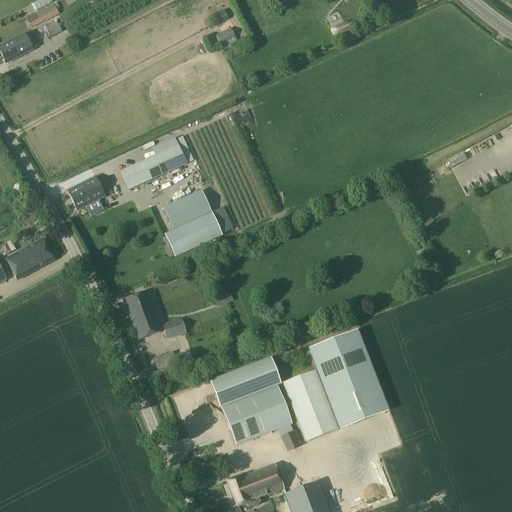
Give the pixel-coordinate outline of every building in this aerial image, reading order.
[(37,10),(56,1),(55,0),(37,0),(33,2),(37,10)] [(53,5),(26,19),(31,29),(45,21),(46,22),(59,15),(56,10),(58,9),(56,4),(54,5),(53,5)] [(215,23),(226,17),(223,12),(212,17),(215,23)] [(57,23),(42,30),(47,40),(61,33),(57,23)] [(335,37),(341,34),(338,27),(332,30),(335,37)] [(230,29),(215,37),(220,46),(234,38),(230,29)] [(24,36),(0,47),(0,53),(5,64),(32,51),(40,46),(32,32),(24,35),(24,36)] [(178,147),(120,172),(129,191),(186,165),(178,147)] [(462,152),(446,159),(449,164),(464,157),(462,152)] [(96,177),(67,192),(77,212),(105,197),(96,177)] [(211,214),(193,222),(203,245),(222,237),(211,214)] [(5,260),(17,281),(54,262),(42,240),(5,260)] [(123,301),(138,341),(161,332),(146,292),(123,301)] [(162,326),(166,341),(186,335),(181,320),(162,326)] [(308,353),(328,404),(375,386),(355,335),(308,353)] [(173,352),(154,359),(157,370),(176,364),(173,352)] [(211,384),(235,446),(292,425),(277,387),(280,386),(271,361),(211,384)] [(306,444),(338,431),(315,372),(282,384),(306,444)] [(292,432),(280,438),(287,453),(299,447),(292,432)] [(260,503),(258,498),(282,490),(274,466),(240,479),(239,477),(227,482),(237,508),(247,504),(249,507),(252,509),(259,506),(260,503)] [(327,511),(317,483),(284,496),(290,511),(327,511)]
